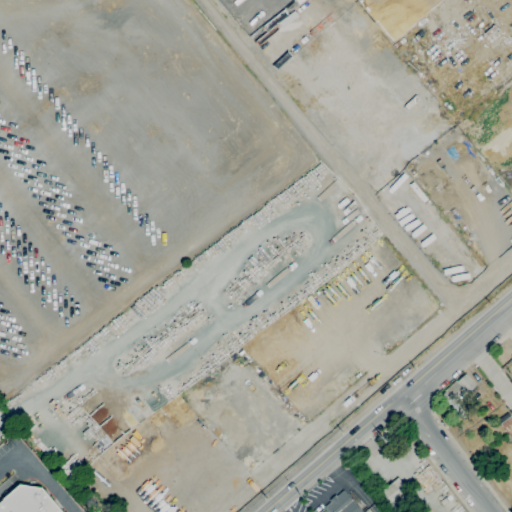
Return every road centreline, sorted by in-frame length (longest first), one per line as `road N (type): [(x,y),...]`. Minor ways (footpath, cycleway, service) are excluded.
road 1 (secondary): [(264,511),(401,395)]
road 2 (secondary): [(401,395),(511,297)]
road 3 (tertiary): [(490,511),(401,395)]
